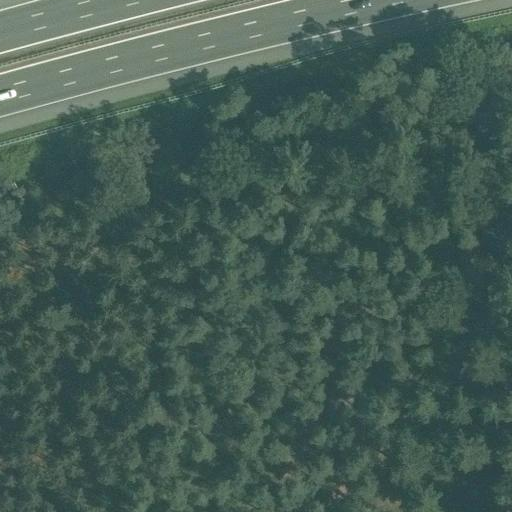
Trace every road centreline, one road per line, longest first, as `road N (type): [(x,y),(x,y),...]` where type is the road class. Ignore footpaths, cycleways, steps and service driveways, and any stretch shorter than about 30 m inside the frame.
road 1 (track): [(0,233),(190,177),(511,193)]
road 2 (motorway): [(0,96),(375,0)]
road 3 (track): [(456,189),(367,511)]
